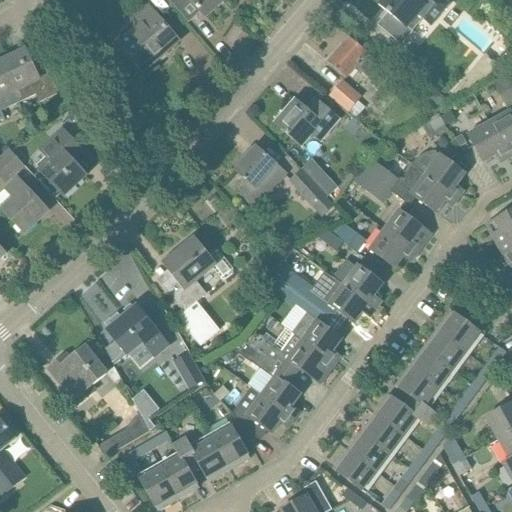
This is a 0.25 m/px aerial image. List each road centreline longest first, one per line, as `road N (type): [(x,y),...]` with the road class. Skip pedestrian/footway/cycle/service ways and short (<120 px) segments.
road 1 (tertiary): [(0,326),(171,167),(321,0)]
road 2 (residential): [(450,266),(425,277),(287,466),(223,502)]
road 3 (residential): [(103,511),(0,377)]
